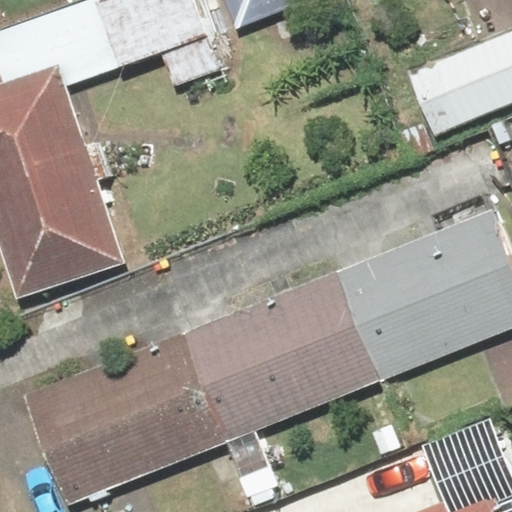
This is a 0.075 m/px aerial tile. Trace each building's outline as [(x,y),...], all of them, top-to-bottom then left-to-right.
[(17,81),(0,86),(0,190),(32,291),(143,255),(87,81),(175,53),(184,80),(234,63),(214,0),(105,0),(2,33),(17,81)] [(308,0),(236,0),(247,25),(308,0)] [(511,105),(511,34),(427,69),(452,130),(511,105)] [(511,329),(511,211),(510,206),(41,393),(84,501),(511,329)] [(511,511),(511,494),(466,511),(511,511)]
